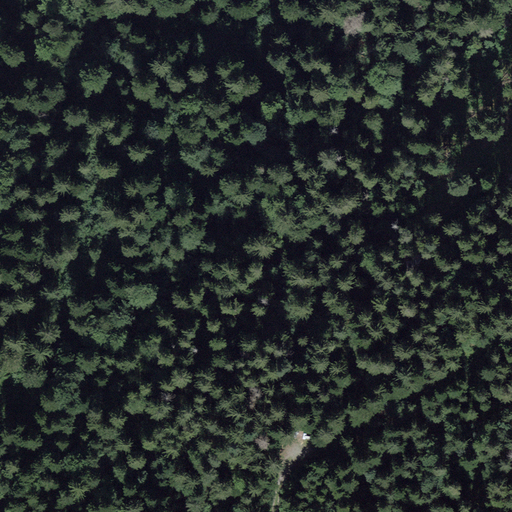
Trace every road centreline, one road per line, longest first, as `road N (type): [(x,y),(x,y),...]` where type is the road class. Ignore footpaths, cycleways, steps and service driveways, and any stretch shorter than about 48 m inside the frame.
road 1 (track): [(273,0),(231,51),(199,74),(174,136),(112,191)]
road 2 (track): [(412,398),(290,457),(273,511)]
